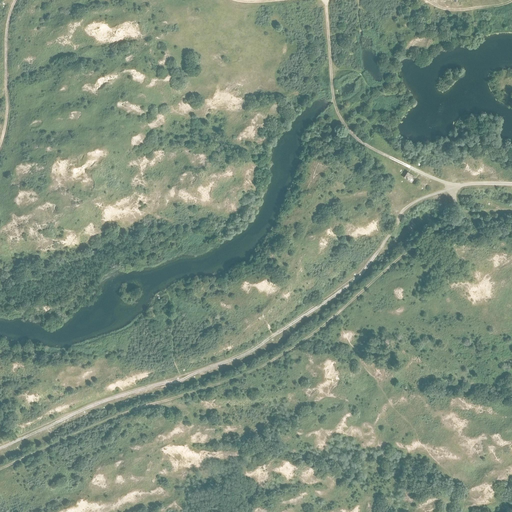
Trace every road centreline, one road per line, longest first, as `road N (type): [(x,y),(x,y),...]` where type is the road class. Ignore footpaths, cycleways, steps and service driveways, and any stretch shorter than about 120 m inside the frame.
road 1 (track): [(0,468),(131,411),(262,368),(446,225),(511,224)]
road 2 (track): [(0,447),(80,409),(249,352),(354,281),(399,215),(452,186)]
road 3 (track): [(452,186),(374,149),(344,124),(333,95),(327,0)]
road 4 (track): [(0,145),(4,29),(15,0)]
